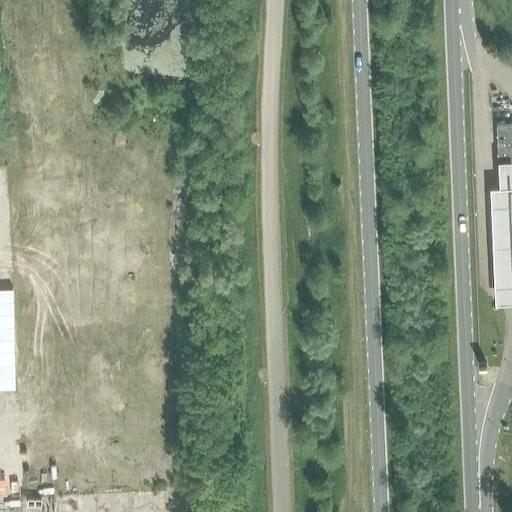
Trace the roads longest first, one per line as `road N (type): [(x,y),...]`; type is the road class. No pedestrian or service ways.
road 1 (primary): [(358,0),(383,511)]
road 2 (primary): [(473,511),(451,0)]
